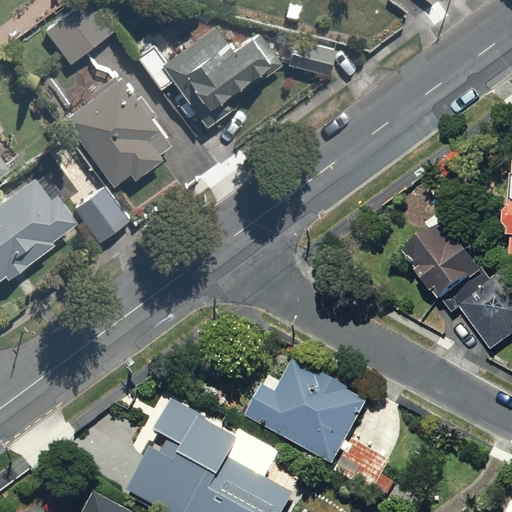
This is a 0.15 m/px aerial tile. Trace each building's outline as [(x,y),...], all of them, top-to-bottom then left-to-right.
[(124,70),(66,120),(127,191),(185,142),(124,70)] [(0,91),(6,87),(0,79),(0,175),(13,166),(0,148),(0,91)] [(106,200),(63,150),(0,203),(0,305),(92,228),(108,248),(143,219),(119,190),(106,200)] [(506,327),(472,289),(483,279),(425,215),(386,250),(444,314),(479,352),(506,327)] [(227,364),(198,416),(223,430),(232,435),(359,504),(384,459),(344,437),(362,406),(265,353),(252,377),(227,364)] [(223,430),(162,396),(112,487),(156,511),(277,511),(289,491),(222,454),(232,435),(223,430)] [(122,511),(62,476),(39,511),(122,511)]
